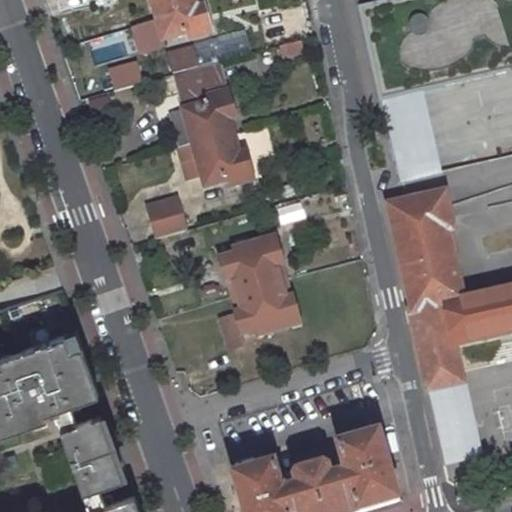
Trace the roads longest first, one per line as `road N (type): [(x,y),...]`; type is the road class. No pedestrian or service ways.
road 1 (residential): [(164,428),(8,0)]
road 2 (residential): [(404,362),(326,0)]
road 3 (residential): [(404,362),(164,428)]
road 4 (residential): [(436,511),(404,362)]
